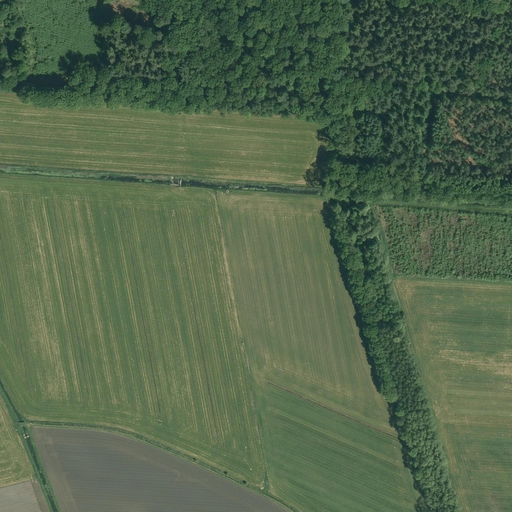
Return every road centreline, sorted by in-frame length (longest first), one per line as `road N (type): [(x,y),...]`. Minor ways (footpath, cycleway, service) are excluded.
road 1 (track): [(291,511),(143,441),(18,424)]
road 2 (track): [(511,94),(473,88),(494,0)]
